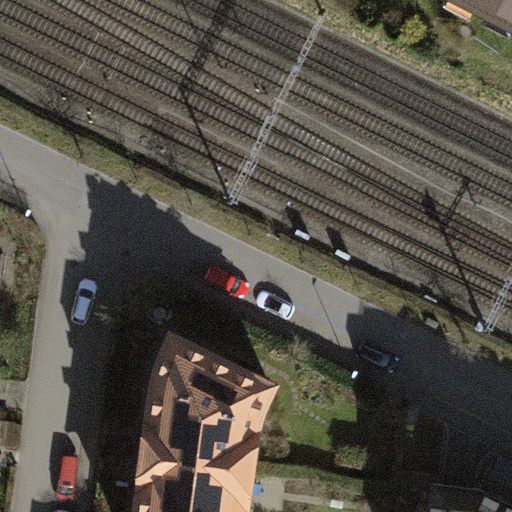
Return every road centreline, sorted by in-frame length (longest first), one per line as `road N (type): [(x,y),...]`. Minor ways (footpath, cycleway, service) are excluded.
road 1 (residential): [(87,203),(511,407)]
road 2 (residential): [(32,511),(58,272),(87,203)]
